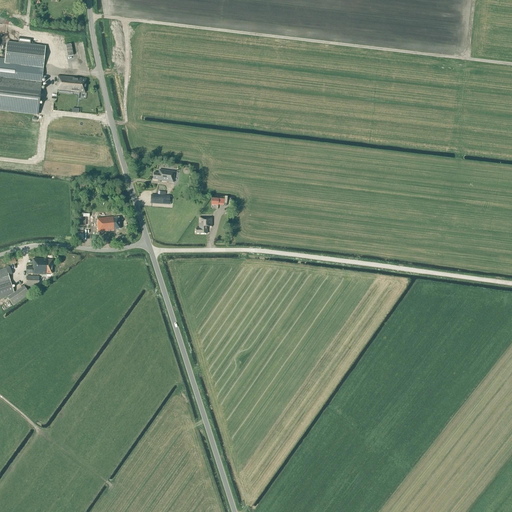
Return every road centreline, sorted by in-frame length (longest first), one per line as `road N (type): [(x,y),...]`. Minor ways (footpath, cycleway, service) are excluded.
road 1 (tertiary): [(232,511),(149,250)]
road 2 (track): [(511,284),(254,250)]
road 3 (tertiary): [(147,242),(108,119),(86,0)]
road 4 (unclassified): [(0,255),(40,245),(119,250),(147,242)]
